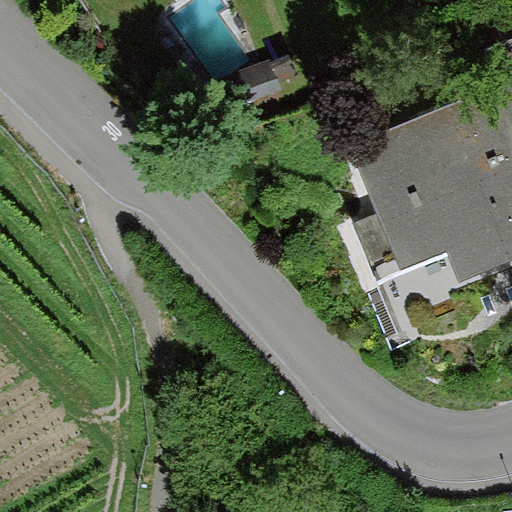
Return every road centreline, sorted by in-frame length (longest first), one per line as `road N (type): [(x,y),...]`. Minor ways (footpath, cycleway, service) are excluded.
road 1 (residential): [(511,444),(453,449),(393,430),(185,211),(0,43)]
road 2 (track): [(160,511),(168,396),(159,340),(103,209),(118,153)]
